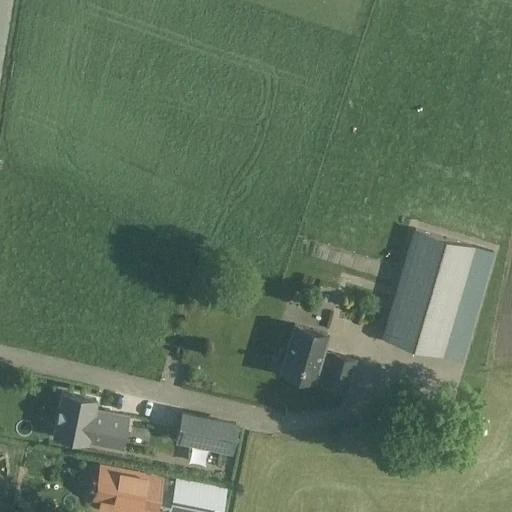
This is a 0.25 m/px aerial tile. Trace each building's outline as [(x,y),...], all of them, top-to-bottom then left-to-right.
[(414,228),(382,337),(442,355),(475,246),(414,228)] [(280,347),(277,359),(279,362),(283,363),(281,369),(314,378),(315,376),(324,379),(323,381),(346,388),(355,358),(332,351),(330,357),(321,354),(328,332),(295,323),(288,347),(283,346),(280,347)] [(62,392),(54,433),(88,439),(88,436),(98,439),(98,441),(123,446),(129,415),(104,410),(103,413),(93,411),(96,399),(62,392)] [(238,419),(181,408),(175,439),(231,450),(238,419)] [(101,468),(95,500),(99,501),(149,510),(154,511),(160,479),(101,468)] [(172,500),(169,511),(224,511),(225,510),(228,489),(176,479),(172,500)]
